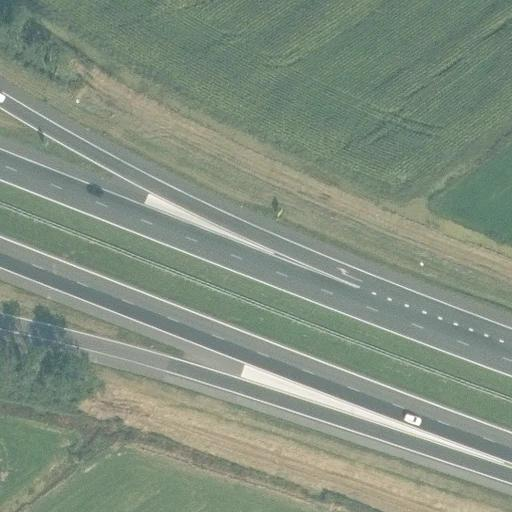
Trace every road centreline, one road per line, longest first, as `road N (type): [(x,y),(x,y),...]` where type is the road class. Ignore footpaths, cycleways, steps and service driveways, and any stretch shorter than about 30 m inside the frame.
road 1 (motorway): [(0,251),(511,447)]
road 2 (motorway): [(0,321),(172,364),(511,475)]
road 3 (motorway): [(358,304),(309,260),(160,191),(0,100)]
road 4 (motorway): [(358,304),(0,164)]
road 5 (motorway): [(511,360),(358,304)]
